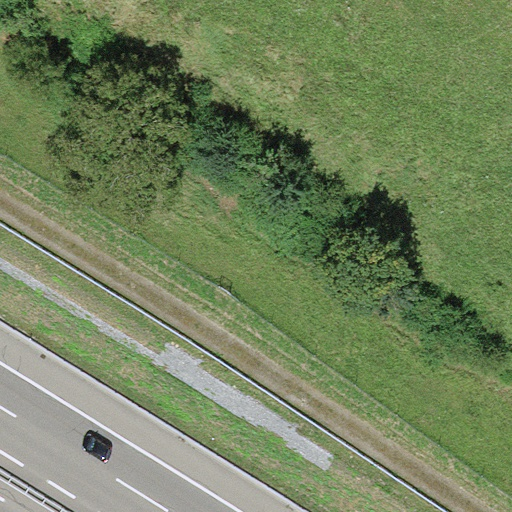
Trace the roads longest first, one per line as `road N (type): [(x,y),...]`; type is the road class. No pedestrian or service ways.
road 1 (track): [(473,511),(0,207)]
road 2 (motorway): [(176,511),(0,405)]
